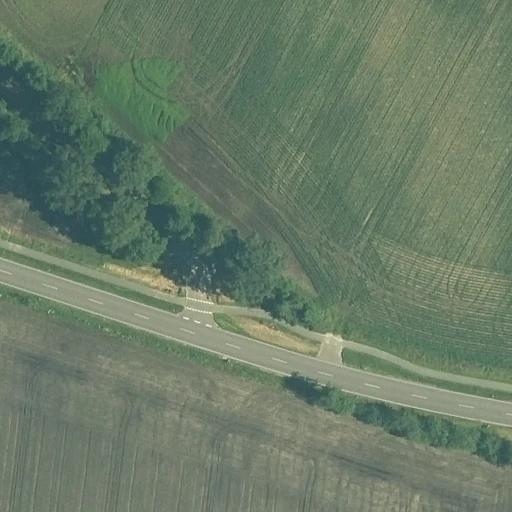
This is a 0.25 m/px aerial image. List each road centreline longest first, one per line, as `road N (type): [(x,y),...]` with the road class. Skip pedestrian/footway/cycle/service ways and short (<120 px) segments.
road 1 (residential): [(188,331),(196,290),(191,265),(0,76)]
road 2 (tertiary): [(511,412),(360,382),(188,331)]
road 3 (tertiary): [(188,331),(0,271)]
